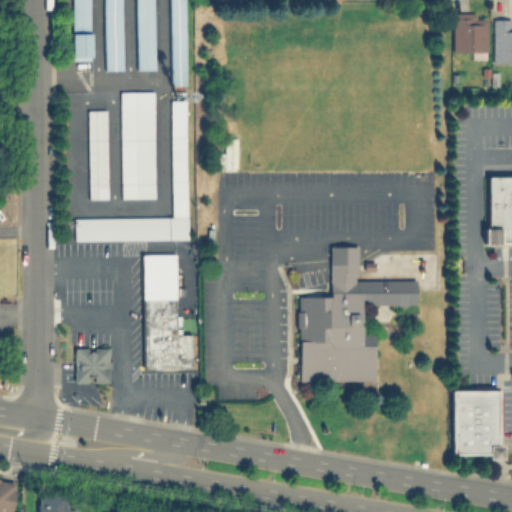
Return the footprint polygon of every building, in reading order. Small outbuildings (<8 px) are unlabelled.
[(71,0),(88,0),(89,57),(71,57),(71,0)] [(102,0),(121,0),(121,69),(103,69),(102,0)] [(135,68),(135,0),(152,0),(153,68),(135,68)] [(183,0),(184,84),(168,84),(167,0),(183,0)] [(450,12),(450,51),(467,51),(467,57),(484,57),(484,12),(450,12)] [(511,24),(511,18),(490,18),(490,62),(511,62),(511,24)] [(119,91),(152,91),(153,197),(120,197),(119,91)] [(183,100),(184,238),(73,239),(73,218),(171,217),(170,100),(183,100)] [(86,110),(105,110),(105,197),(86,197),(86,110)] [(485,174),(511,174),(511,241),(497,241),(497,243),(482,243),(482,227),(485,227),(485,174)] [(297,326),(294,326),(294,310),(297,310),(297,296),(328,296),(328,246),(354,246),(354,263),(354,279),(413,279),(413,289),(413,303),(359,303),(359,333),(372,333),(372,379),(297,379),(297,326)] [(140,253),(174,253),(174,333),(190,333),(190,367),(140,366),(140,253)] [(72,348),(87,348),(87,351),(93,351),(93,348),(106,348),(106,361),(109,361),(109,368),(106,368),(106,381),(92,380),(92,377),(86,377),(86,380),(72,380),(72,368),(75,368),(75,361),(72,361),(72,348)] [(487,453),(449,453),(449,389),(495,389),(495,444),(500,444),(500,457),(487,457),(487,453)] [(0,477),(0,511),(8,511),(13,479),(0,477)] [(34,511),(74,511),(74,507),(64,507),(64,493),(34,493),(34,511)]
